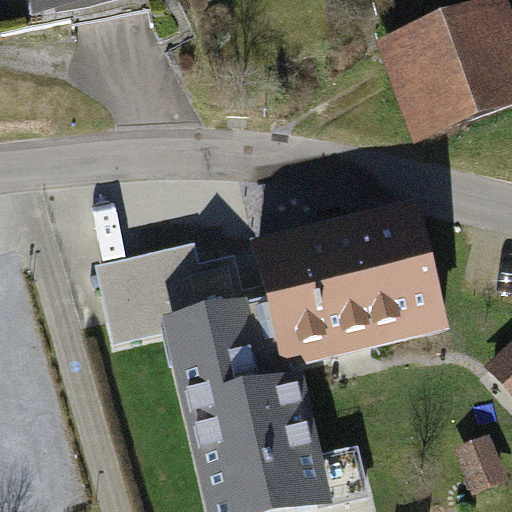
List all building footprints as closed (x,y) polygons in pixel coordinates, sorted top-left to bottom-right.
[(153,0),(34,0),(39,28),(154,6),(153,0)] [(511,0),(463,0),(386,28),(423,132),(511,100),(511,0)] [(422,204),(257,242),(267,299),(168,324),(210,511),(302,511),(328,505),(303,367),(450,330),(422,204)] [(511,402),(511,353),(488,373),(511,402)] [(491,428),(457,444),(476,484),(510,468),(491,428)]
